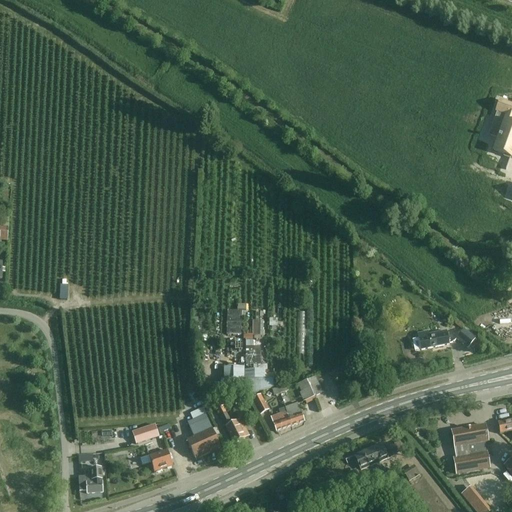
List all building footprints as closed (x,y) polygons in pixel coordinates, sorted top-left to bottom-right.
[(511,105),(500,101),(487,135),(498,139),(493,151),(504,155),(504,157),(511,160),(511,156),(511,123),(511,124),(511,122),(511,105)] [(60,286),(60,300),(67,300),(68,286),(60,286)] [(304,312),(303,326),(310,326),(311,312),(304,312)] [(468,348),(475,339),(463,330),(456,339),(468,348)] [(428,333),(418,335),(419,340),(421,351),(449,345),(446,332),(428,335),(428,333)] [(228,350),(238,350),(238,340),(229,339),(228,350)] [(247,344),(242,343),(242,351),(256,351),(256,340),(247,340),(247,344)] [(223,381),(220,381),(220,395),(242,386),(247,396),(272,388),(272,380),(263,380),(263,371),(242,371),(242,368),(222,369),(223,381)] [(322,393),(315,377),(307,380),(314,397),(322,393)] [(303,402),(314,397),(307,380),(298,385),(301,392),(299,393),(303,402)] [(286,386),(278,388),(280,395),(288,392),(286,386)] [(260,415),(268,411),(260,395),(252,400),(260,415)] [(187,410),(190,416),(203,411),(200,404),(187,410)] [(297,404),(285,408),(291,427),(304,423),(297,404)] [(241,406),(234,409),(239,420),(240,420),(246,417),(241,406)] [(223,407),(217,410),(234,444),(249,437),(240,420),(239,420),(231,424),(223,407)] [(291,427),(285,408),(285,409),(279,411),(280,415),(271,418),(276,433),(291,427)] [(220,448),(212,430),(205,415),(187,423),(194,438),(187,442),(195,460),(220,448)] [(511,421),(498,424),(500,434),(511,431),(511,421)] [(155,425),(132,433),(136,445),(159,438),(155,425)] [(487,453),(485,444),(488,443),(485,426),(451,433),(455,449),(468,447),(469,457),(454,460),(457,476),(490,470),(487,453)] [(361,471),(394,457),(389,444),(382,447),(382,445),(371,450),(371,449),(354,456),(361,471)] [(154,473),(173,467),(168,451),(149,457),(154,473)] [(137,454),(139,462),(149,459),(146,452),(137,454)] [(87,491),(87,494),(103,493),(101,469),(91,469),(91,477),(78,477),(79,492),(87,491)] [(488,511),(469,489),(461,495),(474,511),(488,511)] [(507,500),(501,505),(506,511),(511,506),(507,500)] [(289,511),(288,503),(262,509),(263,511),(289,511)]
